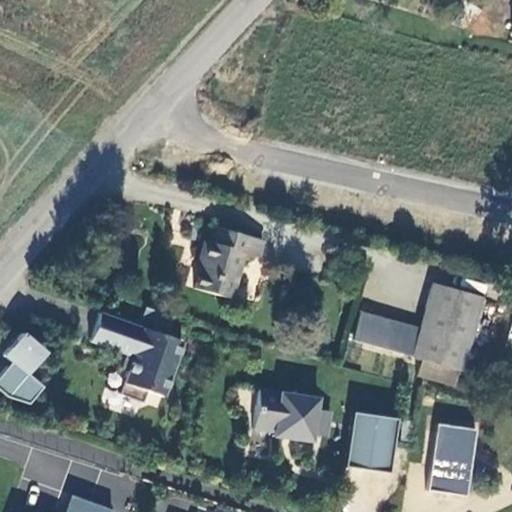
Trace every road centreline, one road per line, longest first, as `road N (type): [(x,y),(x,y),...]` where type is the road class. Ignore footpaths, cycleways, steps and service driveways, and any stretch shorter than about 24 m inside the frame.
road 1 (residential): [(157,102),(220,141),(511,211)]
road 2 (tertiary): [(0,273),(157,102)]
road 3 (tertiary): [(157,102),(254,0)]
